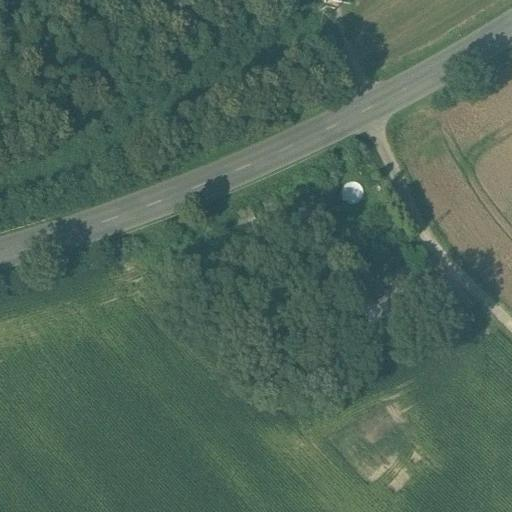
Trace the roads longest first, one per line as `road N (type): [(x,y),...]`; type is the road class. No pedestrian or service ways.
road 1 (secondary): [(0,254),(162,202),(302,140),(511,26)]
road 2 (track): [(331,0),(420,238),(511,327)]
